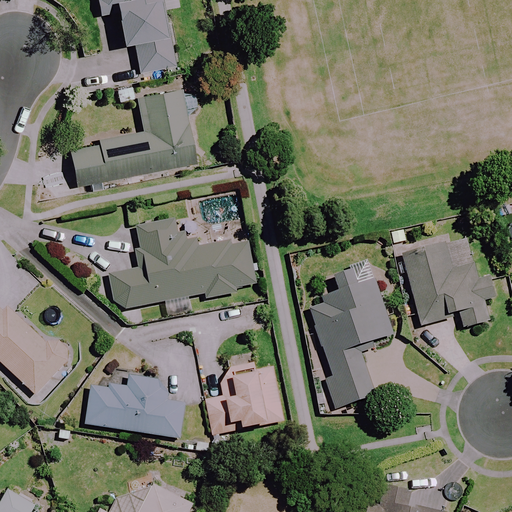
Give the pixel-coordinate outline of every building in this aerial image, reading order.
[(177,66),(162,0),(96,0),(101,17),(118,14),(125,47),(134,45),(140,74),(177,66)] [(197,110),(192,86),(138,96),(144,132),(94,141),(95,148),(71,152),(78,188),(196,166),(186,112),(197,110)] [(177,235),(175,221),(136,227),(142,272),(111,276),(116,312),(236,296),(235,290),(256,287),(250,244),(203,250),(177,235)] [(502,298),(484,236),(404,260),(424,327),(461,316),(465,330),(490,323),(484,303),(502,298)] [(396,344),(371,265),(319,281),(327,306),(312,311),(334,381),(328,382),(336,408),(376,395),(363,354),(396,344)] [(43,345),(0,304),(0,362),(36,396),(69,361),(48,340),(43,345)] [(284,424),(274,370),(223,380),(226,398),(207,402),(214,437),(284,424)] [(90,385),(89,394),(85,427),(182,439),(186,407),(165,404),(168,380),(118,373),(116,388),(90,385)] [(387,484),(384,496),(372,494),(368,511),(447,511),(448,511),(415,504),(418,491),(387,484)] [(190,511),(193,507),(153,487),(140,511),(102,511),(101,511),(190,511)] [(39,511),(6,493),(0,506),(0,511),(39,511)]
